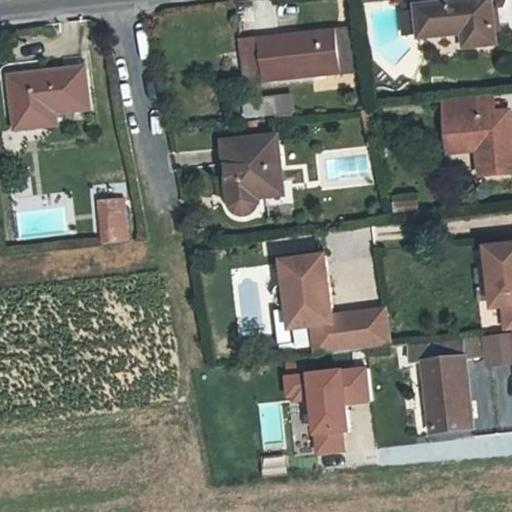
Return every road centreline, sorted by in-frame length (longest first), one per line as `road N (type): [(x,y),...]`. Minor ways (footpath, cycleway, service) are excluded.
road 1 (residential): [(124,1),(162,217)]
road 2 (track): [(373,243),(511,226)]
road 3 (residential): [(0,13),(124,1)]
